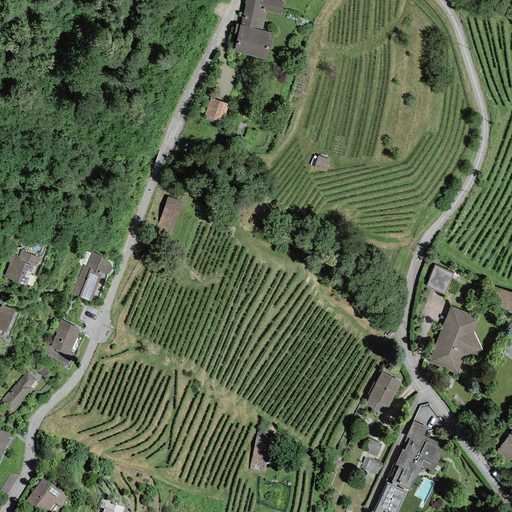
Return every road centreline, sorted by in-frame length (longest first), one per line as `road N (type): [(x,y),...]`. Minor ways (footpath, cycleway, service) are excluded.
road 1 (residential): [(236,0),(166,145),(103,320),(76,371),(38,411),(26,473),(4,511)]
road 2 (residential): [(511,505),(403,345),(416,262),(467,184),(483,137),(477,92),(444,0)]
